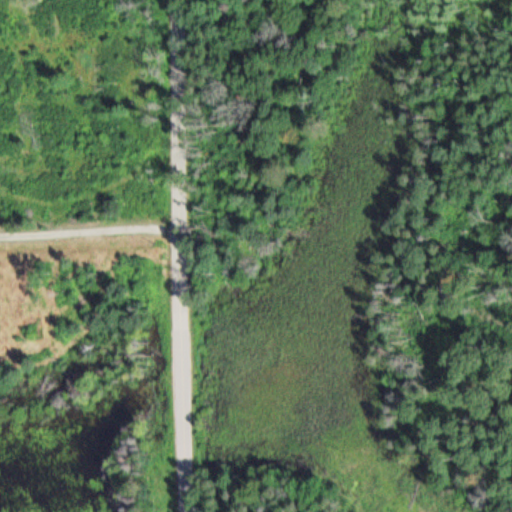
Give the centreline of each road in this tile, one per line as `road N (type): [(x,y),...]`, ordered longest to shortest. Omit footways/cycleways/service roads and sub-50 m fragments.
road 1 (tertiary): [(186,511),(182,0)]
road 2 (track): [(182,220),(0,222)]
